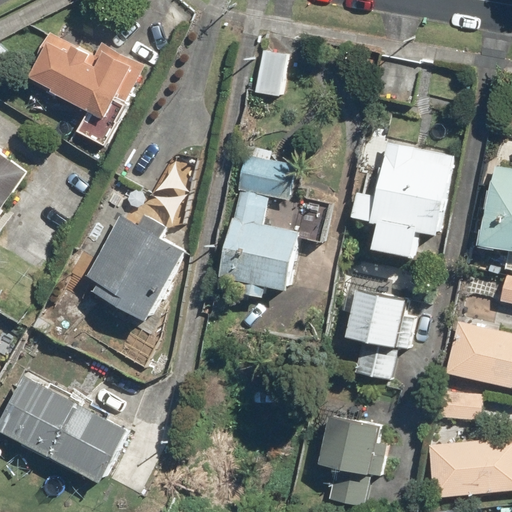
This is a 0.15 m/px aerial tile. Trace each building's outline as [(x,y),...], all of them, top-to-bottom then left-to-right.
[(55,32),(33,75),(92,105),(81,128),(108,142),(149,62),(103,39),(96,52),(55,32)] [(263,45),(253,91),(281,97),(291,50),(263,45)] [(386,220),(380,247),(423,255),(427,231),(444,234),(459,154),(390,141),(380,194),(361,191),(356,215),(386,220)] [(0,212),(31,170),(0,146),(0,212)] [(249,153),(223,275),(247,279),(244,291),(269,296),(271,284),(293,288),(305,230),(267,222),(272,196),(294,200),(301,164),(249,153)] [(511,167),(499,165),(485,243),(511,247),(511,167)] [(121,211),(84,281),(155,319),(193,247),(121,211)] [(511,275),(508,274),(503,300),(511,301),(511,275)] [(366,338),(359,371),(396,379),(401,347),(414,349),(420,314),(411,313),(414,298),(363,288),(353,336),(366,338)] [(511,331),(462,320),(450,372),(511,386),(511,331)] [(28,370),(1,426),(110,483),(138,426),(28,370)] [(445,389),(442,416),(485,420),(488,394),(445,389)] [(340,465),(334,498),(370,505),(375,473),(387,475),(393,443),(383,441),(386,425),(333,415),(325,462),(340,465)] [(511,435),(433,444),(438,497),(511,489),(511,435)]
